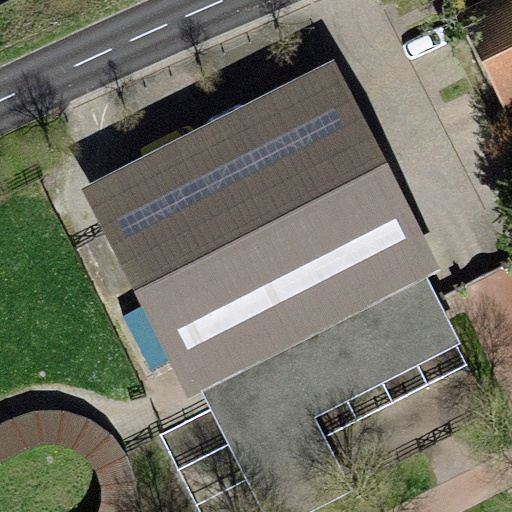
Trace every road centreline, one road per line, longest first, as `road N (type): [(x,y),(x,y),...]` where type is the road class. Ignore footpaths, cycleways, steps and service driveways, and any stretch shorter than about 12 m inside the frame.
road 1 (unclassified): [(481,271),(342,0)]
road 2 (tertiary): [(0,100),(230,0)]
